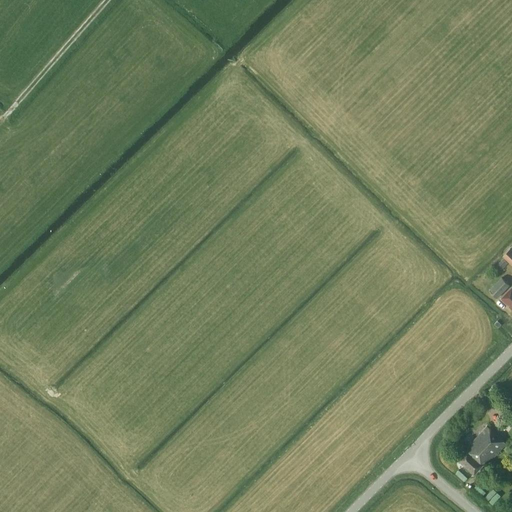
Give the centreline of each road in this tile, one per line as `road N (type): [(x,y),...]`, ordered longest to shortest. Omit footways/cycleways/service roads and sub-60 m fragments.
road 1 (track): [(106,0),(6,114)]
road 2 (tertiary): [(407,456),(511,350)]
